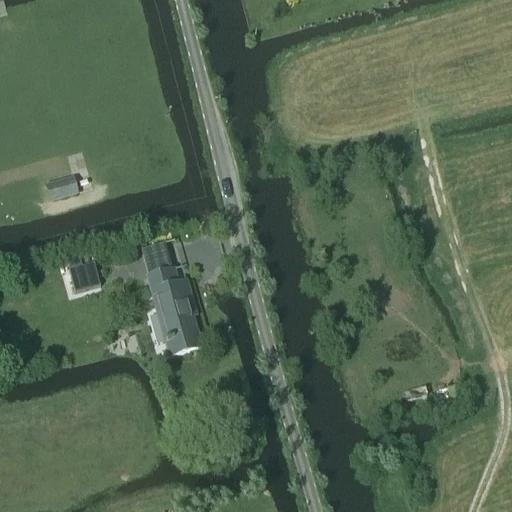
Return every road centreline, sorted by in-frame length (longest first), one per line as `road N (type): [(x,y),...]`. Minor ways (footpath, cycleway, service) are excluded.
road 1 (tertiary): [(315,511),(179,0)]
road 2 (track): [(453,82),(419,117),(504,390),(504,432),(472,511)]
